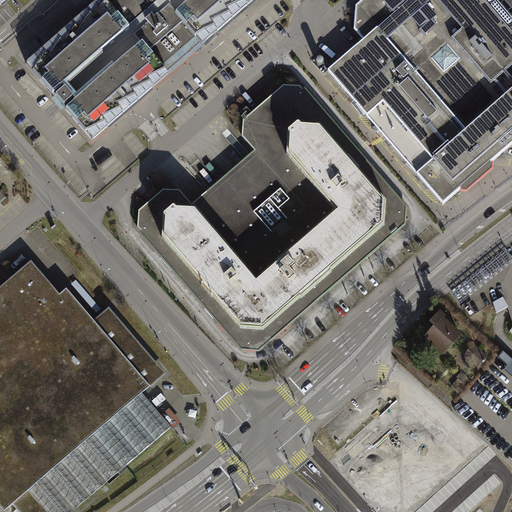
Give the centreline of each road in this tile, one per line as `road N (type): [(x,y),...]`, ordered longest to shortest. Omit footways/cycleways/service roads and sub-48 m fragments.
road 1 (tertiary): [(183,511),(305,413),(415,301),(511,222)]
road 2 (tertiary): [(511,193),(253,422)]
road 3 (unclassified): [(82,223),(320,21)]
road 4 (unclassified): [(82,223),(253,422)]
road 5 (tertiary): [(253,422),(134,511)]
